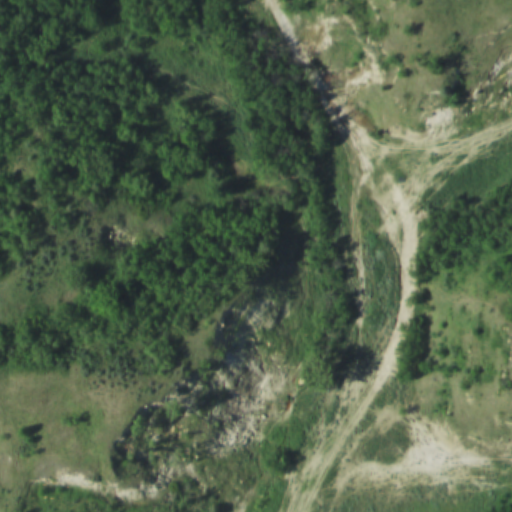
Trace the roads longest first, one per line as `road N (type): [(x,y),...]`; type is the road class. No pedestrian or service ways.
road 1 (track): [(287,511),(362,341),(343,131),(366,114)]
road 2 (track): [(497,107),(438,131),(372,121),(283,0)]
